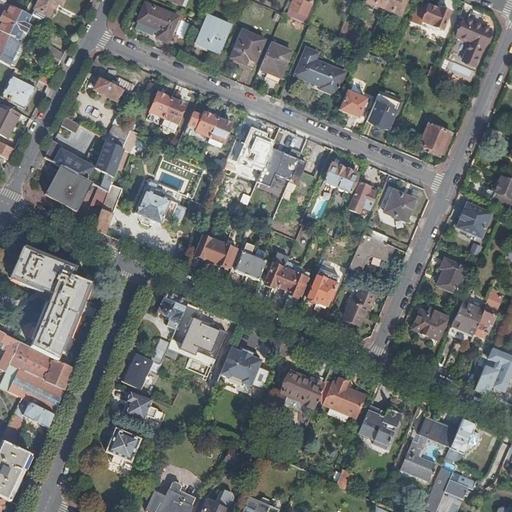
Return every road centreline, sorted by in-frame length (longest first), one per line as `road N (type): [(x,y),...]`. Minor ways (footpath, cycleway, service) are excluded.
road 1 (residential): [(93,35),(447,185)]
road 2 (tertiary): [(140,266),(43,503)]
road 3 (residential): [(140,266),(372,364)]
road 4 (tertiary): [(93,35),(4,209)]
road 5 (residential): [(372,364),(447,185)]
road 6 (residential): [(447,185),(511,36)]
road 7 (residential): [(372,364),(511,423)]
road 8 (tertiary): [(4,209),(140,266)]
